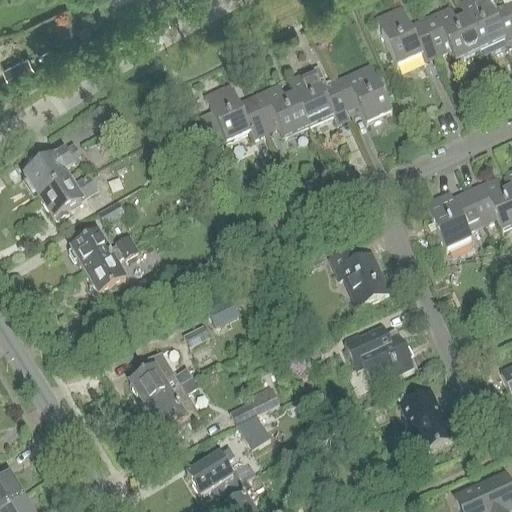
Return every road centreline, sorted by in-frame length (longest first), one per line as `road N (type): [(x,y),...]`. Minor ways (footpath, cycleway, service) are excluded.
road 1 (residential): [(511,442),(465,389),(374,191)]
road 2 (residential): [(240,0),(0,142)]
road 3 (residential): [(108,511),(0,328)]
road 4 (residential): [(374,191),(511,127)]
